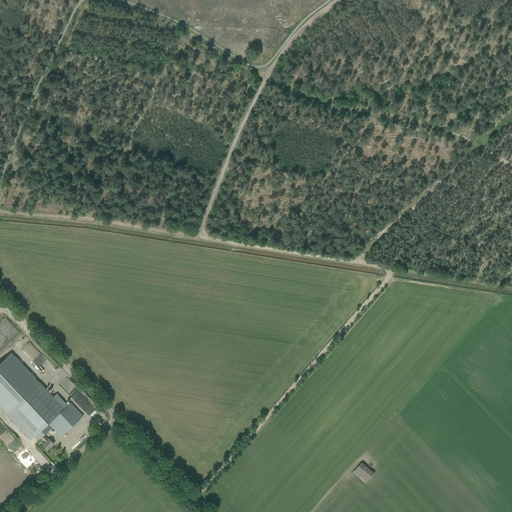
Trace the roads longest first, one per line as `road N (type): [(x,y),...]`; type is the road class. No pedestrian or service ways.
road 1 (track): [(194,499),(384,280),(387,269),(208,240),(202,229),(267,76),(338,0)]
road 2 (track): [(476,144),(265,80),(107,0)]
road 3 (track): [(208,240),(0,214)]
road 4 (track): [(0,175),(85,0)]
road 5 (unclassified): [(117,418),(0,296)]
road 6 (track): [(355,262),(476,144)]
road 7 (unclassified): [(16,511),(117,418)]
road 8 (unclassified): [(205,511),(117,418)]
